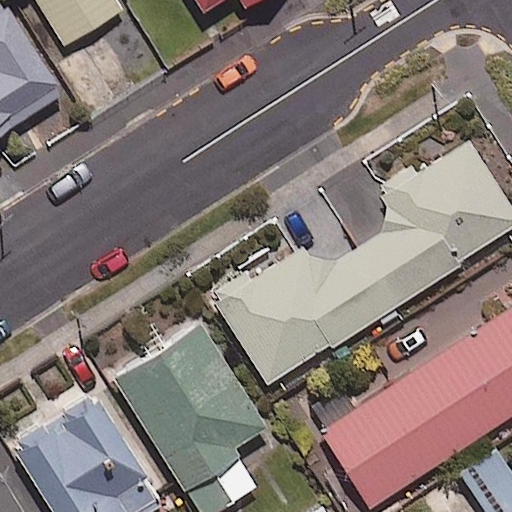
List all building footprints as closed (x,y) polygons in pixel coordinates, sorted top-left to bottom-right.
[(0,0),(0,124),(59,86),(2,0),(0,0)] [(121,7),(116,0),(37,0),(65,43),(121,7)] [(193,0),(200,10),(215,0),(240,0),(243,5),(250,0),(193,0)] [(511,228),(511,207),(466,137),(379,193),(398,221),(358,246),(319,186),(278,212),(298,243),(213,297),(269,384),(511,228)] [(359,511),(511,412),(511,307),(321,432),(344,466),(332,474),(357,511),(359,511)] [(265,425),(199,322),(113,378),(198,511),(212,511),(255,485),(231,447),(265,425)] [(162,511),(166,509),(95,392),(9,444),(50,511),(162,511)] [(511,511),(511,473),(494,447),(469,464),(501,511),(511,511)] [(22,511),(0,477),(0,511),(22,511)]
